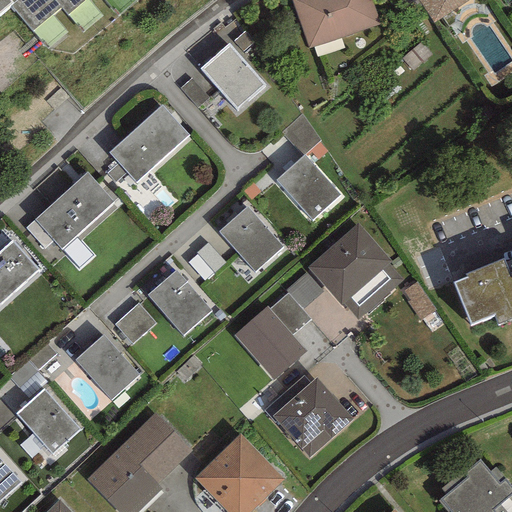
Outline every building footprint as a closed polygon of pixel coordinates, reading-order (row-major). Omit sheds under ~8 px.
[(0,0),(0,16),(13,5),(8,0),(0,0)] [(8,0),(13,5),(33,28),(59,6),(66,14),(82,0),(8,0)] [(298,0),(297,0),(311,49),(381,28),(371,0),(298,0)] [(424,0),(434,15),(456,0),(424,0)] [(228,46),(202,70),(239,110),(265,85),(228,46)] [(161,109),(108,156),(134,185),(187,138),(161,109)] [(340,195),(303,155),(275,181),(311,221),(340,195)] [(87,176),(35,222),(61,252),(114,205),(87,176)] [(282,249),(246,209),(218,233),(254,273),(282,249)] [(357,224),(307,268),(341,306),(344,304),(357,319),(401,280),(388,265),(390,262),(357,224)] [(18,242),(0,258),(0,317),(47,273),(18,242)] [(202,281),(224,264),(209,244),(187,261),(202,281)] [(511,265),(463,285),(484,340),(511,328),(511,265)] [(210,311),(176,271),(148,295),(182,336),(210,311)] [(287,293),(268,310),(290,336),(310,320),(287,293)] [(156,324),(137,304),(114,325),(132,345),(156,324)] [(265,307),(233,334),(272,381),(304,354),(290,336),(268,310),(265,307)] [(138,375),(102,336),(74,362),(110,400),(138,375)] [(23,393),(42,380),(29,360),(10,373),(23,393)] [(353,419),(315,378),(310,383),(303,376),(266,409),(310,458),(353,419)] [(44,391),(16,416),(51,455),(79,430),(44,391)] [(158,414),(96,482),(129,511),(146,511),(201,453),(158,414)] [(245,439),(200,482),(228,511),(262,511),(290,486),(245,439)] [(0,459),(0,501),(21,482),(0,459)] [(511,511),(511,488),(485,459),(440,500),(450,511),(511,511)] [(74,511),(64,501),(53,511),(74,511)]
